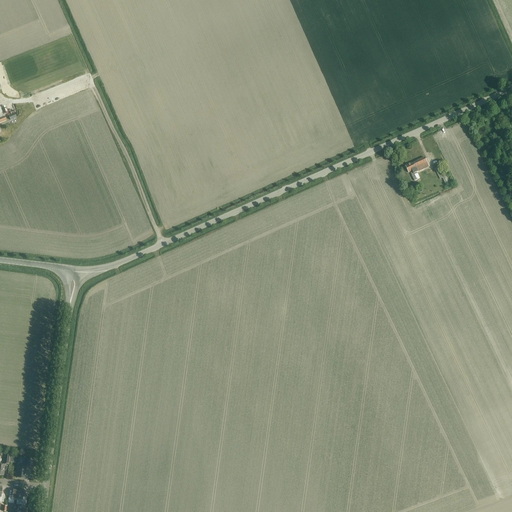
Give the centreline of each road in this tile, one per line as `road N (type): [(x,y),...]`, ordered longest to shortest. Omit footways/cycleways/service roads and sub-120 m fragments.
road 1 (unclassified): [(511,86),(164,243),(108,266),(77,268)]
road 2 (tertiary): [(46,486),(69,303)]
